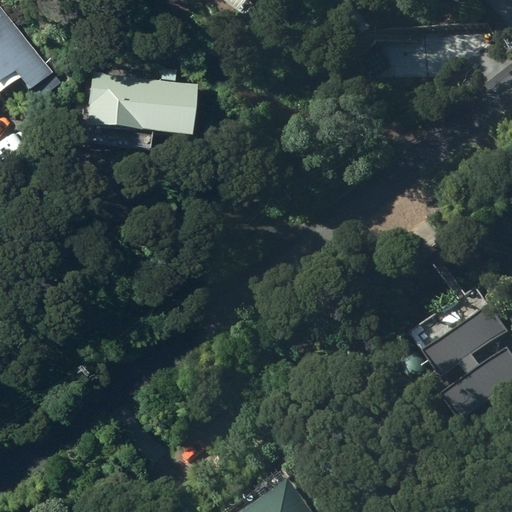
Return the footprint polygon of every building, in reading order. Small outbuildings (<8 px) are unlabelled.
[(230,0),(242,9),(249,0),(230,0)] [(58,82),(0,7),(0,87),(16,75),(27,89),(33,84),(42,95),(58,82)] [(85,124),(189,134),(193,83),(90,73),(85,124)] [(420,366),(439,392),(509,342),(490,316),(420,366)] [(511,360),(445,408),(464,434),(511,399),(511,360)] [(241,511),(314,511),(291,477),(241,511)] [(219,504),(218,511),(234,511),(235,508),(232,502),(225,500),(219,504)]
